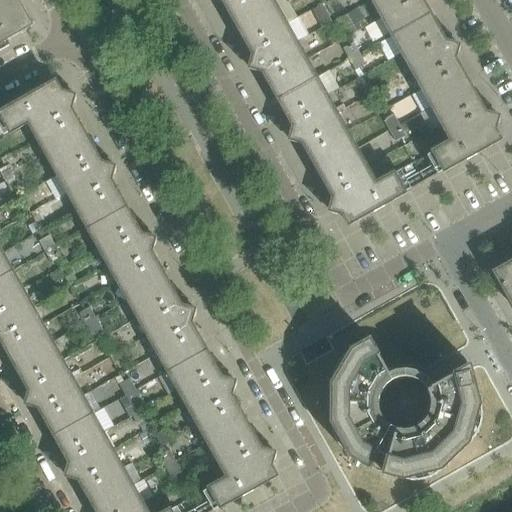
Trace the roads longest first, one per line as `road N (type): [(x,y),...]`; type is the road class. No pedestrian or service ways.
road 1 (residential): [(70,38),(311,470),(321,494),(290,511)]
road 2 (residential): [(444,241),(346,296),(178,0)]
road 3 (residential): [(511,363),(444,241)]
